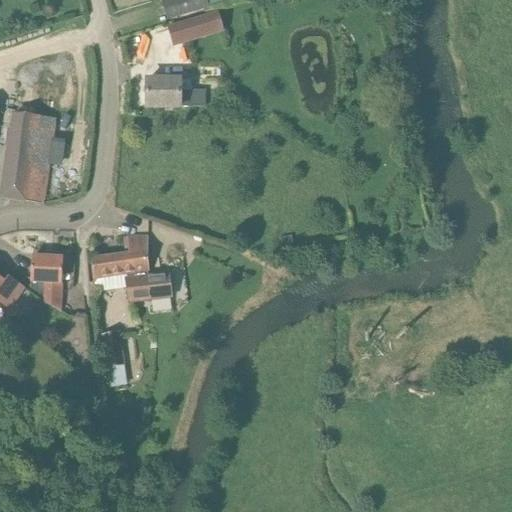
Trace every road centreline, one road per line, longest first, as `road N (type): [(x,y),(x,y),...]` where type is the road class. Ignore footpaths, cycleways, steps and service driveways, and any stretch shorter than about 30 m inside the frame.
road 1 (unclassified): [(102,157),(108,84),(95,0)]
road 2 (unclassified): [(102,157),(89,208),(0,224)]
